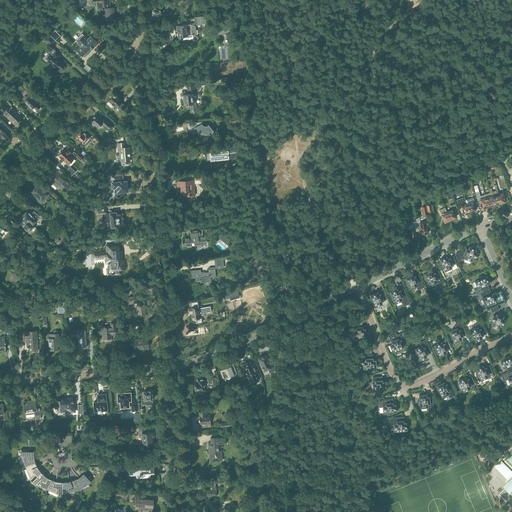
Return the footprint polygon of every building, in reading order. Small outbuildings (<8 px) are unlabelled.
[(96,5),(97,13),(102,12),(103,20),(115,19),(114,7),(110,8),(109,0),(105,0),(93,1),(93,5),(96,5)] [(152,8),(152,15),(158,14),(158,15),(161,14),(160,5),(154,6),(154,8),(152,8)] [(183,38),(193,37),(193,39),(195,40),(196,40),(198,38),(197,36),(196,35),(197,34),(197,30),(195,29),(196,28),(195,26),(196,25),(202,24),(206,23),(205,16),(201,17),(201,16),(194,17),(195,23),(192,23),(187,24),(177,25),(178,38),(183,38)] [(61,36),(55,30),(50,35),(57,41),(61,36)] [(82,33),(75,40),(81,46),(76,51),(82,57),(86,53),(90,49),(91,50),(94,47),(93,46),(96,42),(100,38),(94,32),(88,39),(82,33)] [(49,35),(44,40),(50,46),(55,41),(49,35)] [(62,70),(63,70),(64,70),(65,69),(66,68),(66,67),(65,66),(57,58),(60,55),(55,51),(54,49),(52,49),(51,51),(51,53),(51,54),(50,55),(49,55),(46,59),(48,61),(56,68),(57,66),(61,70),(62,69),(62,70)] [(28,83),(22,78),(20,81),(25,86),(28,83)] [(197,111),(196,102),(194,102),(194,98),(196,98),(196,95),(195,95),(194,85),(208,84),(207,82),(211,81),(211,80),(207,80),(207,81),(186,83),(188,94),(183,94),(184,105),(190,104),(191,112),(193,112),(195,112),(197,111)] [(109,100),(116,108),(118,106),(120,109),(124,105),(121,103),(122,101),(115,94),(109,100)] [(24,101),(35,112),(37,110),(38,109),(38,110),(39,110),(40,110),(41,110),(41,109),(42,108),(41,107),(29,96),(28,98),(25,96),(22,99),(24,101)] [(14,102),(10,98),(6,102),(10,106),(14,102)] [(16,125),(23,118),(11,107),(9,109),(8,109),(6,110),(6,112),(4,114),(16,125)] [(91,122),(98,128),(102,124),(110,131),(110,130),(111,130),(113,128),(113,127),(114,126),(104,117),(102,120),(96,114),(93,117),(94,119),(91,122)] [(190,132),(191,133),(191,134),(193,136),(196,132),(196,131),(197,132),(198,133),(199,133),(201,134),(202,134),(203,135),(205,135),(206,135),(208,135),(209,134),(209,135),(210,134),(211,134),(212,133),(214,132),(215,132),(208,124),(208,125),(207,125),(207,126),(206,126),(205,126),(204,126),(204,125),(203,125),(203,122),(186,123),(187,125),(187,126),(187,128),(188,129),(189,130),(190,132)] [(80,131),(79,133),(78,133),(77,134),(77,135),(76,136),(83,143),(86,146),(93,139),(86,133),(86,134),(83,132),(82,133),(80,131)] [(123,166),(127,165),(128,164),(128,162),(130,162),(129,156),(129,153),(130,153),(129,148),(124,148),(124,143),(117,144),(118,152),(119,152),(120,163),(122,162),(122,165),(123,166)] [(211,160),(228,159),(228,162),(235,161),(235,159),(238,158),(237,149),(231,150),(231,148),(226,149),(227,151),(206,153),(207,160),(211,160)] [(58,155),(65,162),(68,164),(74,158),(73,157),(74,155),(72,154),(72,153),(68,149),(66,151),(64,149),(58,155)] [(84,158),(75,150),(73,153),(81,161),(84,158)] [(50,171),(47,175),(52,179),(49,182),(57,189),(60,187),(65,192),(71,185),(61,176),(56,171),(54,174),(50,171)] [(121,182),(120,176),(112,177),(113,183),(112,183),(113,188),(116,188),(117,192),(113,192),(113,197),(117,197),(117,198),(119,198),(119,197),(124,196),(124,192),(127,191),(127,186),(128,186),(128,182),(127,182),(127,181),(121,182)] [(181,187),(181,192),(185,192),(185,196),(195,195),(194,180),(178,181),(178,182),(177,183),(177,187),(181,187)] [(499,194),(496,184),(494,185),(496,191),(497,195),(499,203),(505,202),(505,201),(508,201),(507,197),(504,198),(503,193),(499,194)] [(34,189),(33,188),(29,192),(40,202),(48,193),(44,190),(43,192),(37,186),(34,189)] [(492,192),(492,190),(491,188),(489,189),(490,193),(491,196),(494,205),(499,203),(497,195),(496,191),(492,192)] [(488,206),(486,198),(482,199),(481,196),(480,196),(479,191),(475,192),(478,201),(480,200),(482,208),(488,206)] [(485,195),(486,198),(488,206),(490,206),(491,206),(493,205),(494,205),(491,196),(490,193),(485,195)] [(461,206),(462,208),(464,214),(470,212),(466,202),(466,200),(465,197),(457,200),(459,207),(461,206)] [(466,202),(470,212),(476,210),(474,204),(476,203),(474,197),(466,200),(466,202)] [(98,206),(99,214),(104,213),(105,222),(111,221),(112,227),(118,227),(118,226),(124,226),(123,216),(124,216),(124,214),(123,213),(118,213),(119,214),(117,214),(117,212),(110,212),(110,213),(106,213),(106,206),(98,206)] [(445,208),(440,210),(445,222),(451,220),(447,212),(447,211),(445,208)] [(450,210),(447,211),(447,212),(451,220),(456,217),(452,209),(450,210)] [(34,211),(32,214),(28,210),(23,216),(32,224),(33,225),(38,220),(37,219),(40,216),(34,211)] [(23,216),(18,221),(27,230),(27,229),(30,231),(34,227),(33,225),(32,224),(23,216)] [(419,231),(417,221),(416,218),(412,219),(413,222),(412,222),(414,229),(409,230),(411,240),(417,238),(416,231),(419,231)] [(218,219),(206,222),(207,227),(219,224),(218,219)] [(417,221),(419,231),(419,230),(421,229),(422,234),(428,233),(426,222),(418,224),(417,221)] [(201,230),(190,230),(191,237),(182,238),(183,246),(195,245),(195,248),(201,248),(201,244),(207,244),(206,236),(203,236),(202,230),(201,230)] [(105,252),(94,253),(94,257),(105,256),(106,263),(109,263),(110,268),(108,268),(108,275),(112,275),(113,275),(121,274),(120,269),(125,269),(124,261),(121,261),(121,251),(120,251),(119,245),(115,246),(115,245),(108,245),(108,252),(105,252)] [(455,254),(458,261),(459,261),(461,259),(461,260),(462,259),(465,258),(471,261),(472,260),(472,258),(474,259),(475,259),(477,253),(477,252),(475,252),(476,250),(476,249),(475,249),(470,247),(469,246),(469,247),(468,249),(466,248),(467,248),(466,248),(466,249),(464,252),(462,252),(462,251),(462,252),(459,253),(456,254),(455,254)] [(445,270),(445,271),(446,271),(451,268),(452,268),(453,270),(457,268),(456,264),(456,263),(453,257),(450,258),(448,259),(447,257),(447,256),(446,257),(441,259),(440,259),(440,260),(441,262),(440,262),(443,269),(444,268),(445,270)] [(200,281),(200,283),(208,282),(209,286),(212,286),(211,277),(216,277),(215,269),(223,268),(222,260),(215,260),(215,269),(208,269),(208,272),(201,273),(201,270),(191,271),(192,282),(200,281)] [(23,276),(17,269),(12,274),(18,281),(23,276)] [(431,285),(433,284),(436,283),(438,286),(444,284),(442,280),(441,280),(441,278),(438,271),(435,273),(435,272),(435,273),(433,274),(432,272),(432,271),(431,271),(426,274),(425,274),(426,276),(425,277),(428,283),(429,283),(430,285),(431,285)] [(411,289),(414,287),(416,286),(418,290),(424,287),(422,283),(421,281),(418,275),(415,276),(413,277),(412,275),(406,277),(405,277),(406,278),(407,280),(406,280),(408,287),(409,286),(410,288),(410,289),(411,289)] [(475,289),(477,294),(489,289),(487,284),(489,283),(489,282),(487,277),(487,276),(486,276),(484,277),(484,276),(483,276),(482,276),(481,276),(480,276),(479,277),(478,278),(477,279),(478,280),(476,281),(475,281),(475,282),(476,282),(478,288),(475,289)] [(281,297),(289,293),(285,284),(281,286),(277,288),(278,292),(281,297)] [(396,303),(401,301),(404,306),(410,303),(403,289),(400,290),(400,291),(398,291),(397,289),(396,289),(391,292),(391,291),(390,292),(391,292),(391,294),(390,295),(393,301),(394,301),(395,303),(396,303)] [(488,304),(488,305),(489,305),(490,305),(491,305),(492,304),(493,304),(493,303),(494,303),(495,302),(494,301),(496,300),(497,300),(496,299),(494,294),(494,293),(493,293),(491,294),(489,289),(477,294),(479,299),(482,298),(485,304),(485,305),(486,305),(486,304),(488,304)] [(377,293),(374,294),(371,295),(371,296),(372,298),(371,298),(371,299),(371,300),(371,301),(371,302),(372,303),(373,304),(374,305),(375,304),(375,306),(376,307),(376,306),(382,304),(382,303),(381,301),(383,300),(383,301),(383,300),(386,299),(387,299),(384,292),(383,293),(381,294),(380,294),(378,295),(377,293),(378,293),(377,292),(377,293)] [(135,304),(134,303),(137,303),(138,316),(146,315),(144,295),(137,296),(128,297),(129,300),(129,304),(135,304)] [(198,308),(189,309),(190,312),(192,312),(193,319),(194,323),(203,322),(202,318),(200,318),(199,315),(211,313),(211,308),(199,310),(198,308)] [(493,325),(496,327),(498,328),(499,328),(499,327),(500,326),(502,326),(502,327),(502,326),(505,320),(504,320),(502,319),(503,317),(503,316),(503,317),(497,314),(497,315),(496,316),(494,316),(494,315),(493,315),(493,316),(491,322),(493,323),(492,325),(493,325)] [(365,329),(362,329),(361,319),(355,320),(355,324),(356,330),(353,330),(354,337),(356,337),(356,338),(357,338),(359,339),(360,339),(362,338),(363,337),(363,336),(366,336),(365,329)] [(476,341),(479,340),(482,339),(482,338),(481,336),(483,335),(486,334),(487,334),(484,327),(483,327),(483,326),(483,325),(481,321),(475,324),(477,327),(471,330),(472,332),(471,333),(474,339),(475,339),(475,341),(476,341)] [(456,342),(459,341),(461,340),(462,340),(462,339),(461,337),(463,336),(466,335),(463,328),(462,327),(463,326),(461,322),(455,325),(456,328),(451,331),(450,331),(451,331),(451,333),(450,334),(453,340),(454,340),(455,342),(456,342)] [(103,339),(107,338),(107,340),(108,341),(110,341),(111,340),(111,338),(111,334),(116,334),(116,323),(110,323),(111,326),(103,327),(103,339)] [(85,329),(77,330),(78,348),(87,347),(85,329)] [(58,333),(58,332),(58,331),(57,331),(57,330),(54,330),(54,331),(53,332),(53,333),(53,334),(50,334),(51,338),(49,338),(50,350),(58,349),(57,343),(61,342),(61,338),(59,338),(58,333)] [(23,332),(24,341),(27,341),(28,351),(38,350),(36,331),(23,332)] [(398,351),(399,351),(400,350),(401,350),(402,349),(402,348),(402,347),(404,347),(404,346),(402,340),(404,339),(402,333),(397,335),(395,333),(395,332),(389,335),(389,336),(390,338),(390,339),(391,341),(391,342),(392,342),(392,344),(390,344),(390,345),(393,351),(392,351),(393,351),(395,350),(396,351),(397,351),(398,351)] [(139,336),(139,339),(134,339),(135,349),(149,348),(147,335),(139,336)] [(416,356),(417,357),(417,358),(418,358),(419,358),(420,360),(421,360),(426,357),(426,358),(427,357),(426,357),(426,355),(427,354),(428,354),(431,353),(428,346),(427,344),(426,340),(420,343),(421,346),(416,349),(416,348),(415,349),(416,351),(415,352),(415,353),(415,354),(416,355),(416,356)] [(440,356),(442,355),(446,354),(446,353),(445,351),(447,350),(448,350),(450,349),(451,349),(448,342),(447,342),(445,344),(445,343),(444,344),(443,345),(442,343),(442,342),(441,342),(435,345),(436,347),(435,348),(438,354),(439,354),(440,356),(439,356),(440,356)] [(263,356),(258,358),(264,371),(268,369),(270,373),(276,371),(275,368),(275,362),(274,361),(271,362),(269,358),(268,359),(266,355),(265,355),(263,356)] [(366,368),(366,369),(367,370),(368,370),(369,370),(370,370),(371,370),(372,370),(373,369),(373,368),(375,367),(376,367),(375,361),(375,360),(373,360),(372,355),(359,356),(359,362),(363,362),(364,369),(364,368),(366,368)] [(503,374),(511,370),(511,356),(510,357),(510,356),(509,356),(508,356),(507,356),(506,357),(505,357),(505,358),(504,358),(504,359),(504,360),(502,361),(501,361),(502,362),(504,367),(504,368),(505,368),(507,367),(508,369),(507,369),(508,369),(509,372),(503,374)] [(253,375),(254,378),(259,376),(254,363),(251,365),(250,362),(247,363),(247,362),(243,363),(243,364),(245,368),(243,369),(245,372),(246,372),(246,373),(247,373),(248,376),(249,377),(253,375)] [(482,366),(481,367),(477,368),(476,369),(477,369),(477,371),(476,372),(476,373),(476,374),(477,375),(477,376),(478,377),(479,378),(480,378),(481,380),(482,380),(487,377),(487,378),(488,377),(487,375),(489,374),(492,373),(489,366),(486,367),(486,368),(484,368),(483,366),(482,366)] [(231,368),(230,367),(221,371),(224,379),(233,375),(234,377),(238,375),(234,367),(231,368)] [(499,383),(509,379),(511,384),(511,385),(511,384),(511,385),(511,384),(511,370),(503,374),(503,375),(497,377),(499,383)] [(376,390),(376,391),(377,392),(378,392),(379,392),(380,392),(381,392),(382,391),(383,391),(383,390),(385,389),(386,389),(385,389),(385,383),(385,382),(384,382),(382,382),(382,377),(373,378),(373,382),(374,383),(373,383),(372,383),(372,384),(373,384),(373,390),(373,391),(374,391),(374,390),(376,390)] [(464,391),(466,390),(470,389),(470,388),(469,386),(471,385),(471,386),(471,385),(474,384),(472,377),(471,377),(471,378),(468,379),(466,380),(465,378),(465,377),(459,380),(458,380),(459,381),(460,383),(459,383),(459,384),(458,385),(459,386),(459,387),(460,388),(461,389),(462,389),(463,391),(463,392),(464,391)] [(194,384),(195,390),(196,390),(196,391),(200,391),(200,390),(205,390),(205,386),(216,385),(215,378),(198,379),(198,382),(195,382),(195,384),(194,384)] [(443,397),(445,396),(448,394),(450,398),(455,395),(454,391),(453,391),(453,389),(450,383),(447,384),(445,385),(444,383),(444,382),(443,383),(438,385),(437,385),(437,386),(438,388),(437,388),(437,389),(437,390),(437,391),(438,392),(438,393),(439,394),(440,395),(441,394),(442,396),(442,397),(443,397)] [(142,400),(142,404),(146,404),(146,405),(152,405),(152,399),(153,399),(153,397),(154,396),(153,393),(152,394),(152,391),(149,391),(144,391),(144,400),(142,400)] [(131,392),(118,393),(118,401),(120,401),(121,407),(129,407),(129,406),(132,406),(132,411),(138,411),(138,403),(132,404),(129,404),(129,401),(131,401),(131,392)] [(94,402),(94,411),(98,411),(98,413),(102,413),(102,411),(107,410),(107,401),(106,401),(106,394),(97,394),(98,402),(94,402)] [(427,411),(430,410),(434,410),(433,406),(433,404),(432,396),(432,397),(429,397),(427,397),(426,395),(427,395),(426,394),(426,395),(420,395),(419,395),(419,396),(420,398),(418,398),(418,399),(418,400),(418,401),(418,402),(418,403),(418,404),(419,404),(419,405),(420,405),(421,407),(420,407),(420,408),(421,408),(427,407),(427,411)] [(63,400),(55,400),(55,404),(55,406),(56,406),(56,409),(58,408),(58,413),(63,413),(64,413),(70,412),(70,411),(75,410),(74,402),(73,402),(73,397),(67,398),(67,400),(63,400)] [(379,401),(379,403),(379,407),(383,407),(384,413),(383,413),(384,413),(386,413),(386,414),(387,414),(388,415),(389,415),(390,415),(391,415),(392,414),(393,414),(393,413),(393,412),(395,412),(396,412),(396,411),(395,405),(393,405),(392,403),(393,403),(392,403),(392,400),(392,399),(385,400),(383,401),(383,400),(379,401)] [(40,408),(36,409),(36,400),(24,401),(25,412),(26,415),(34,414),(35,419),(41,418),(40,408)] [(199,408),(200,424),(206,424),(206,425),(211,425),(210,414),(206,414),(206,408),(203,408),(199,408)] [(402,432),(403,432),(404,431),(404,430),(406,430),(407,430),(407,429),(406,423),(403,423),(403,421),(403,420),(403,418),(403,417),(396,418),(394,418),(390,418),(390,425),(394,425),(394,430),(394,431),(395,431),(397,431),(397,432),(398,432),(399,433),(400,433),(401,433),(402,432)] [(221,423),(221,427),(225,427),(225,430),(232,430),(232,422),(221,423)] [(147,445),(147,447),(154,447),(153,440),(152,440),(152,438),(155,438),(154,432),(145,432),(145,426),(139,427),(140,436),(143,435),(143,445),(147,445)] [(211,445),(209,445),(210,461),(220,460),(219,454),(218,444),(226,443),(225,437),(217,438),(217,437),(211,438),(211,445)] [(511,450),(496,466),(510,481),(505,486),(510,491),(509,492),(505,488),(499,494),(511,506),(511,505),(511,450)] [(23,455),(21,455),(21,456),(23,456),(23,460),(24,464),(25,467),(24,468),(35,464),(34,460),(34,456),(34,452),(23,452),(23,455)] [(26,468),(28,472),(30,476),(33,480),(31,482),(31,483),(42,473),(39,470),(37,467),(35,464),(24,468),(26,468)] [(155,473),(155,467),(129,469),(130,475),(155,473)] [(35,481),(38,485),(42,487),(47,490),(46,491),(51,480),(46,477),(42,473),(31,483),(32,484),(35,481)] [(93,480),(88,476),(86,477),(84,474),(81,477),(77,479),(74,481),(78,492),(78,491),(81,489),(85,487),(88,485),(89,486),(90,486),(88,485),(93,480)] [(51,480),(46,491),(47,490),(52,492),(57,493),(62,493),(62,495),(61,495),(61,496),(62,497),(62,483),(59,482),(55,481),(51,480)] [(74,481),(70,482),(66,482),(62,483),(62,497),(63,496),(63,495),(62,495),(63,493),(68,493),(73,492),(78,491),(78,492),(74,481)] [(216,491),(215,484),(205,484),(207,496),(216,496),(216,490),(216,491)] [(116,497),(124,498),(125,491),(117,490),(116,497)] [(135,506),(138,507),(138,511),(140,511),(152,511),(154,499),(136,497),(135,506)]
